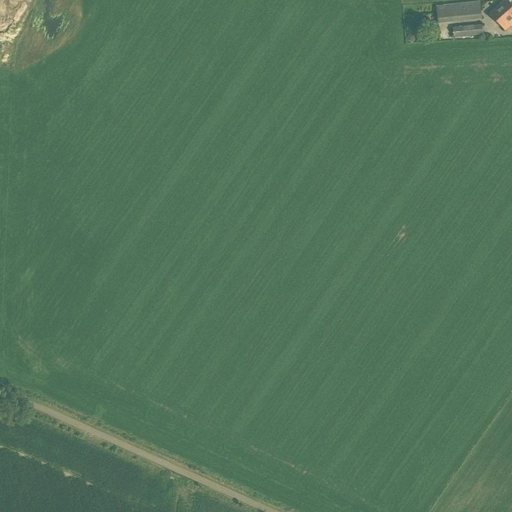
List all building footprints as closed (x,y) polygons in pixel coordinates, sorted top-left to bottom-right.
[(503,0),(499,3),(511,17),(511,0),(506,0),(505,1),(504,0),(503,0)] [(481,11),(480,1),(436,5),(436,9),(443,8),(443,9),(451,8),(451,10),(458,9),(458,13),(481,11)] [(505,30),(511,23),(511,17),(499,3),(489,12),(505,30)] [(458,9),(451,10),(451,8),(443,9),(443,8),(436,9),(438,23),(482,18),(481,11),(458,13),(458,9)] [(453,37),(464,36),(483,34),(482,24),(452,27),(453,37)] [(445,25),(447,39),(453,38),(451,25),(445,25)] [(410,32),(406,39),(412,42),(416,36),(410,32)]
